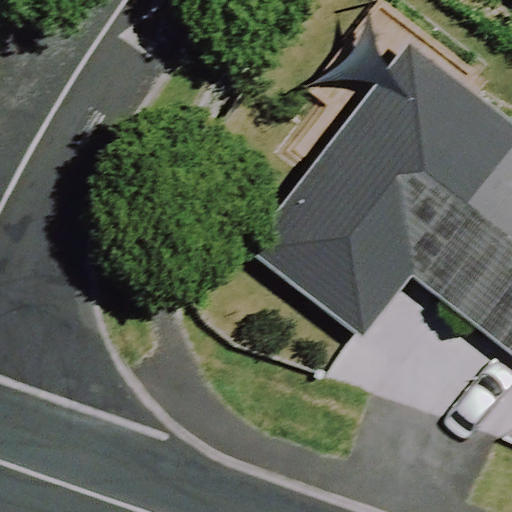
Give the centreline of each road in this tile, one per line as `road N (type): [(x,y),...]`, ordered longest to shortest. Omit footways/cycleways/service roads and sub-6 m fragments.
road 1 (residential): [(0,219),(127,0)]
road 2 (residential): [(139,511),(0,462)]
